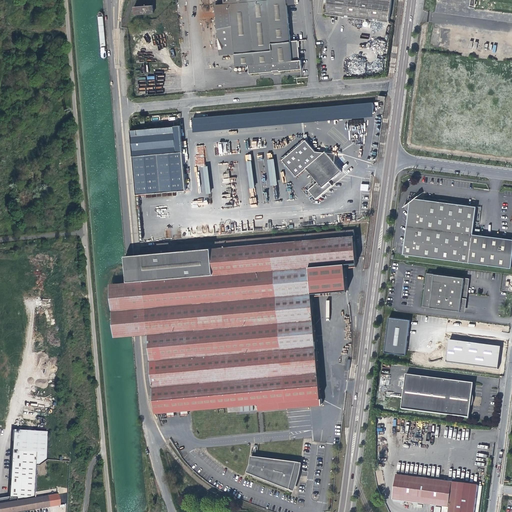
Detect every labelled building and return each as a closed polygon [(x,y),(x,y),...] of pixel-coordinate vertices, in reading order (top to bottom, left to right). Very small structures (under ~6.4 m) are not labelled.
[(236,52),(237,66),(250,65),(251,74),(275,72),(274,71),(280,71),(280,72),(303,70),(302,61),(301,61),(299,42),(291,43),(287,0),(231,0),(231,2),(222,3),(227,52),(236,52)] [(322,0),(322,4),(326,4),(325,13),(342,15),(388,21),(390,0),(322,0)] [(152,12),(152,5),(132,6),(132,14),(152,12)] [(374,111),(373,102),(194,117),(195,127),(374,111)] [(163,126),(131,130),(136,194),(182,190),(187,189),(180,125),(175,125),(163,126)] [(314,199),(330,185),(327,181),(340,170),(325,152),(321,151),(314,150),(304,139),(281,158),(295,176),(305,167),(316,182),(307,190),(314,199)] [(472,206),(445,203),(435,202),(411,199),(405,204),(401,207),(404,211),(404,215),(404,218),(403,221),(403,225),(402,228),(402,231),(402,235),(401,238),(401,241),(400,248),(399,254),(508,267),(511,240),(468,234),(472,206)] [(353,230),(141,247),(143,280),(148,333),(150,364),(154,412),(191,408),(215,406),(215,410),(234,412),(236,412),(287,407),(321,404),(321,403),(322,402),(322,398),(320,397),(318,364),(312,294),(323,293),(323,289),(345,288),(343,268),(354,267),(354,261),(356,261),(353,230)] [(425,272),(421,272),(417,305),(456,310),(460,277),(460,276),(425,272)] [(460,277),(456,310),(461,311),(464,292),(464,286),(465,277),(460,276),(460,277)] [(143,280),(109,282),(114,336),(148,333),(143,280)] [(408,320),(386,317),(382,352),(403,355),(404,350),(408,320)] [(500,346),(448,339),(445,362),(497,368),(500,346)] [(471,383),(403,374),(399,409),(467,417),(469,399),(471,383)] [(7,497),(0,498),(0,511),(18,511),(49,507),(47,495),(32,498),(34,464),(44,459),(47,431),(11,428),(7,497)] [(298,478),(301,463),(253,456),(252,464),(248,473),(294,490),(298,479),(298,478)] [(476,511),(477,511),(474,511),(477,486),(395,474),(391,499),(449,508),(448,511),(476,511)]
